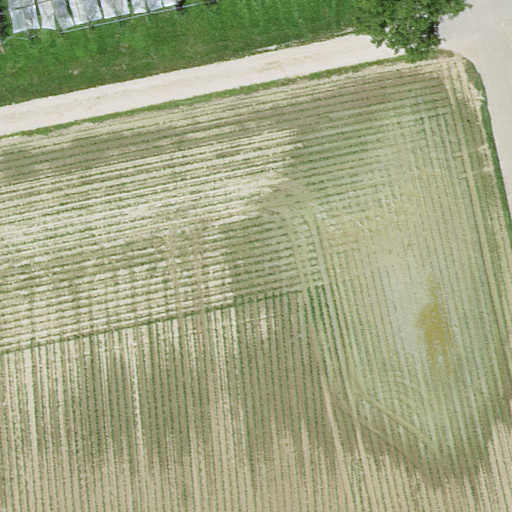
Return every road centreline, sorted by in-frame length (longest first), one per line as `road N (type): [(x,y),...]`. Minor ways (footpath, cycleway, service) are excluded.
road 1 (track): [(0,118),(511,13)]
road 2 (track): [(483,0),(511,132)]
